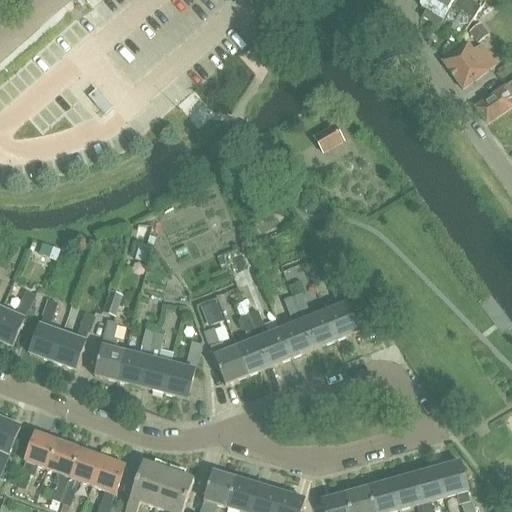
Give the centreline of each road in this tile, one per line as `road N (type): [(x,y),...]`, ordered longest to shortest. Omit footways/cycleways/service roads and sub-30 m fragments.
road 1 (residential): [(422,423),(399,379),(375,373),(208,438)]
road 2 (residential): [(208,438),(314,468),(416,440),(422,423)]
road 3 (residential): [(208,438),(174,446),(137,441),(0,383)]
road 4 (residential): [(511,187),(418,58),(408,0)]
